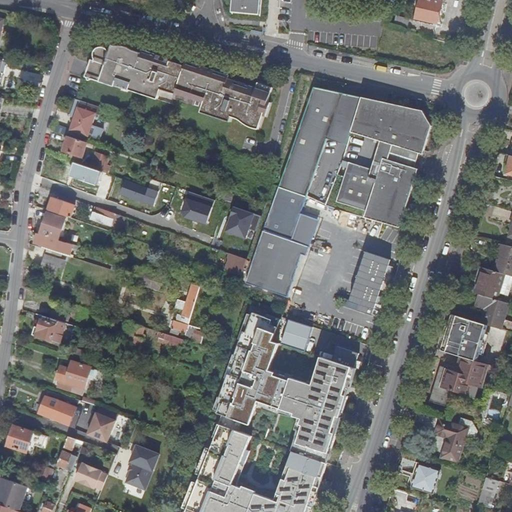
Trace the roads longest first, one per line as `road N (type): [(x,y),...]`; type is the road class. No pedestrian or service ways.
road 1 (tertiary): [(77,10),(454,91)]
road 2 (secondary): [(450,199),(372,453)]
road 3 (residential): [(19,241),(29,172),(77,10)]
road 4 (residential): [(0,383),(19,241)]
